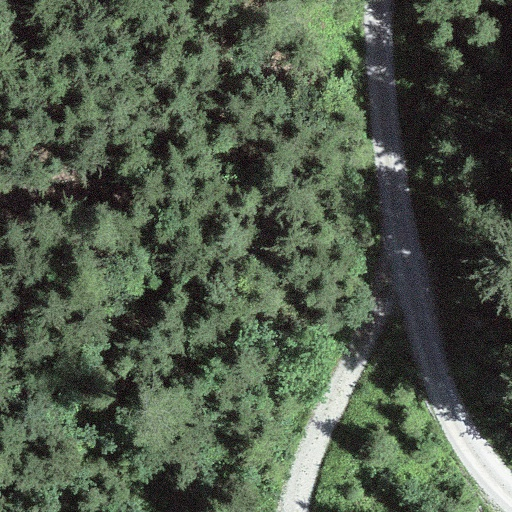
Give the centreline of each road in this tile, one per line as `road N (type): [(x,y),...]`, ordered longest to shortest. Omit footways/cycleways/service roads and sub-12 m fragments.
road 1 (track): [(511,485),(447,414),(399,273),(377,0)]
road 2 (track): [(301,511),(297,467),(399,273)]
